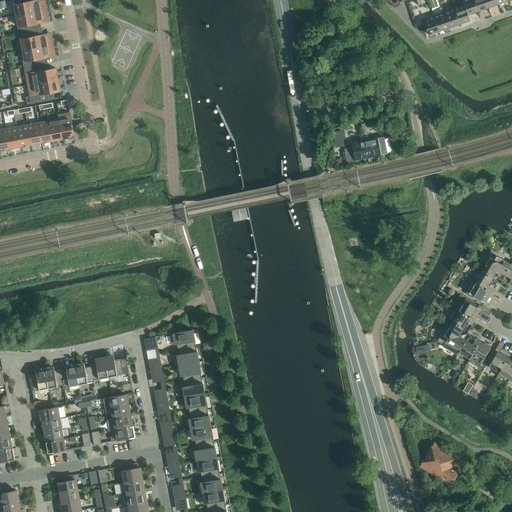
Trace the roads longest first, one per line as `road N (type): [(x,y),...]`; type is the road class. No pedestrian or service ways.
road 1 (residential): [(0,164),(93,146),(66,0)]
road 2 (secondary): [(317,196),(359,365)]
road 3 (secondary): [(410,511),(359,365)]
road 4 (secondary): [(359,365),(389,511)]
road 5 (residential): [(33,474),(158,451)]
road 6 (residential): [(12,357),(136,337)]
road 7 (secondary): [(317,196),(293,75)]
